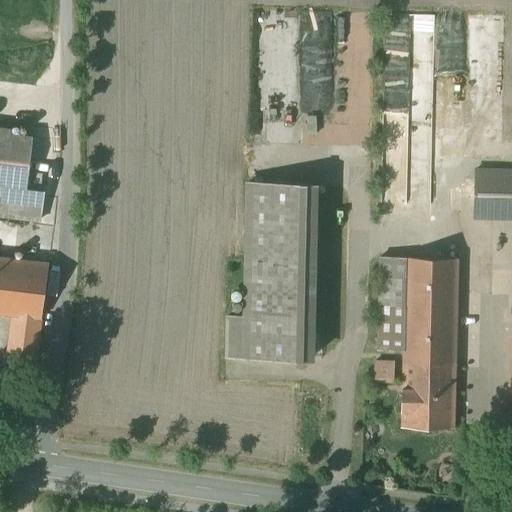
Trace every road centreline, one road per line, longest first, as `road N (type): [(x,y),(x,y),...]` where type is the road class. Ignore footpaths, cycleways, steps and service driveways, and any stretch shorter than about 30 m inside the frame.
road 1 (unclassified): [(38,467),(67,263),(69,0)]
road 2 (secondary): [(347,511),(38,467)]
